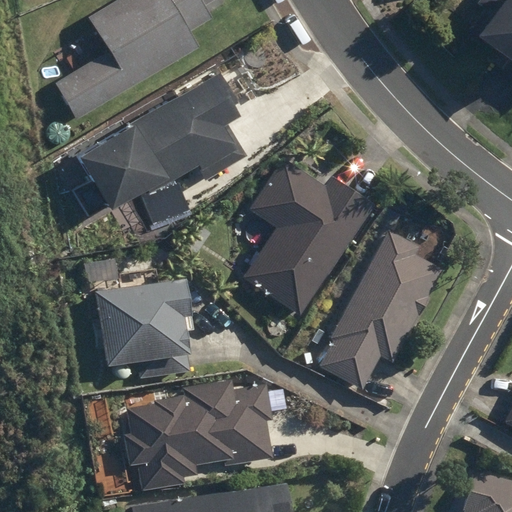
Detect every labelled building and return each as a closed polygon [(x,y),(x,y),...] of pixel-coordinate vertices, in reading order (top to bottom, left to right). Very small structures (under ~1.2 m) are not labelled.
[(74,122),(191,47),(182,33),(207,17),(199,6),(208,0),(115,0),(83,21),(103,53),(51,86),(74,122)] [(481,9),(463,33),(511,71),(511,0),(475,0),(473,3),(481,9)] [(211,75),(70,157),(101,210),(138,189),(142,196),(190,168),(199,182),(243,156),(222,119),(233,113),(211,75)] [(294,314),(340,242),(347,246),(371,207),(324,178),(319,185),(276,157),(243,209),(270,226),(237,278),(294,314)] [(175,187),(138,201),(147,224),(184,210),(175,187)] [(386,362),(436,269),(408,255),(413,246),(383,230),(325,337),(329,338),(314,366),(355,388),(373,355),(386,362)] [(111,263),(81,266),(83,286),(113,284),(111,263)] [(177,279),(93,291),(103,366),(133,362),(135,379),(183,372),(178,331),(184,330),(177,279)] [(223,462),(271,456),(266,419),(268,419),(263,384),(229,389),(228,380),(180,388),(182,396),(151,401),(152,404),(125,408),(128,433),(121,434),(126,465),(135,464),(138,488),(182,482),(181,476),(194,474),(192,463),(222,459),(223,462)] [(511,400),(501,422),(511,427),(511,400)] [(102,483),(99,468),(92,469),(94,484),(102,483)] [(511,511),(511,478),(473,468),(463,505),(465,506),(463,511),(511,511)] [(283,511),(280,483),(128,503),(128,511),(283,511)]
